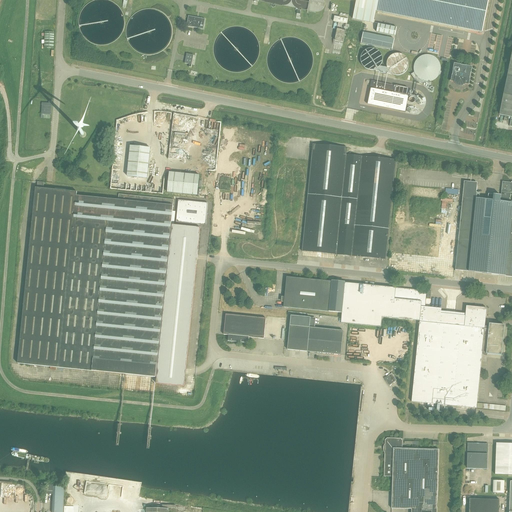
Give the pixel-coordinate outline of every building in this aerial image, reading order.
[(304,0),(303,10),(307,11),(314,13),(318,11),(321,7),(322,3),(321,0),(320,0),(304,0)] [(354,0),(357,0),(353,19),(365,21),(368,10),(369,0),(354,0)] [(369,0),(368,10),(375,12),(376,11),(375,11),(377,0),(369,0)] [(377,0),(375,11),(376,11),(434,22),(438,0),(377,0)] [(438,0),(434,22),(482,32),(488,0),(438,0)] [(368,10),(365,21),(373,23),(375,12),(368,10)] [(332,54),(341,55),(346,27),(349,28),(349,25),(347,24),(349,15),(340,13),(339,17),(334,16),(333,21),(338,22),(332,54)] [(203,29),(205,19),(188,16),(186,26),(203,29)] [(376,32),(395,36),(397,28),(378,24),(376,32)] [(45,31),(44,47),(53,48),(54,32),(45,31)] [(392,50),(394,39),(363,33),(361,43),(392,50)] [(511,51),(499,115),(511,117),(510,126),(511,126),(511,51)] [(185,63),(189,64),(189,67),(191,67),(192,65),(194,55),(187,53),(185,63)] [(454,82),(454,83),(455,84),(456,85),(458,86),(459,86),(461,86),(462,86),(464,85),(465,85),(465,84),(469,84),(472,67),(454,63),(451,81),(454,82)] [(392,91),(393,86),(393,85),(372,81),(371,86),(371,87),(391,91),(392,91)] [(408,88),(396,86),(395,92),(407,95),(407,94),(408,89),(408,88)] [(408,97),(408,96),(372,89),(368,104),(405,112),(408,97)] [(42,103),(41,114),(51,115),(52,103),(42,103)] [(178,133),(184,134),(186,127),(180,126),(178,133)] [(302,251),(344,255),(353,156),(346,155),(346,148),(312,144),(302,251)] [(130,146),(127,176),(147,178),(150,148),(130,146)] [(353,156),(344,255),(386,259),(395,160),(353,156)] [(167,192),(197,195),(200,175),(169,172),(167,192)] [(445,190),(438,268),(469,272),(505,276),(506,276),(511,276),(511,182),(511,183),(502,182),(501,192),(501,195),(489,194),(488,200),(479,199),(480,193),(476,192),(445,190)] [(76,194),(34,190),(17,367),(156,380),(156,387),(185,390),(200,230),(170,227),(173,202),(118,196),(118,202),(76,198),(76,194)] [(178,202),(175,223),(205,226),(208,205),(178,202)] [(287,277),(284,307),(341,313),(340,323),(381,327),(382,317),(414,320),(417,320),(418,317),(414,316),(414,315),(420,316),(411,401),(505,411),(506,406),(477,403),(478,392),(483,392),(484,381),(479,381),(482,352),(486,352),(486,353),(501,355),(504,325),(489,323),(489,326),(485,326),(486,308),(466,306),(465,316),(441,313),(441,308),(425,307),(427,294),(424,291),(287,277)] [(266,318),(226,314),(224,334),(229,335),(228,341),(248,343),(249,337),(264,338),(266,318)] [(343,331),(289,325),(287,350),(340,355),(343,331)] [(389,386),(396,380),(392,373),(384,378),(389,386)] [(392,508),(412,509),(411,511),(436,511),(439,449),(401,448),(401,447),(402,447),(402,441),(400,439),(388,438),(386,440),(386,445),(387,446),(388,446),(388,450),(387,450),(386,452),(385,477),(385,475),(393,476),(392,508)] [(487,469),(488,444),(468,443),(467,468),(487,469)] [(511,474),(511,443),(496,443),(496,474),(511,474)] [(12,455),(48,463),(49,459),(13,451),(12,455)] [(493,480),(493,493),(504,493),(504,481),(493,480)] [(62,511),(64,486),(53,486),(51,511),(62,511)] [(469,498),(468,511),(499,511),(500,499),(469,498)]
